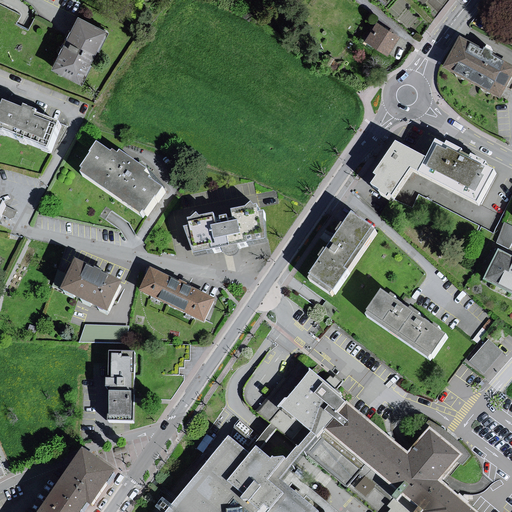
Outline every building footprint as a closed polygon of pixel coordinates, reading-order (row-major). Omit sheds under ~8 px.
[(79,16),(52,68),(82,83),(108,31),(79,16)] [(376,23),(365,42),(388,56),(399,37),(376,23)] [(465,41),(447,72),(505,104),(511,90),(511,67),(499,61),(500,58),(490,52),(488,54),(465,41)] [(333,59),(328,56),(324,63),(329,66),(333,59)] [(0,138),(2,135),(56,155),(66,129),(13,108),(11,112),(0,108),(0,138)] [(404,148),(381,180),(384,182),(379,190),(387,196),(387,198),(395,204),(397,201),(400,203),(420,175),(486,209),(503,176),(494,171),(495,167),(480,160),(479,163),(469,158),(471,155),(455,147),(454,150),(444,146),(435,164),(404,148)] [(89,176),(86,179),(146,220),(149,217),(151,218),(161,203),(162,204),(169,194),(155,185),(156,183),(150,179),(153,176),(126,158),(124,160),(118,156),(117,158),(103,148),(97,157),(96,159),(86,174),(89,176)] [(0,233),(12,210),(5,207),(7,204),(0,199),(0,233)] [(192,233),(201,260),(229,254),(232,259),(237,259),(244,258),(246,252),(274,245),(272,217),(266,218),(265,210),(261,211),(258,209),(254,213),(238,216),(240,221),(222,223),(220,219),(208,223),(205,220),(199,224),(195,225),(196,232),(192,233)] [(339,302),(385,234),(359,216),(351,228),(348,226),(341,236),(344,239),(334,253),(330,250),(322,262),(325,264),(312,283),(339,302)] [(511,258),(504,254),(489,283),(511,294),(511,258)] [(81,265),(67,297),(115,318),(129,287),(81,265)] [(54,286),(66,289),(70,273),(59,270),(54,286)] [(154,271),(143,294),(209,325),(220,302),(154,271)] [(389,296),(372,321),(437,362),(452,339),(445,334),(446,332),(439,327),(438,329),(425,321),(427,318),(412,308),(411,311),(403,305),(405,302),(399,299),(397,301),(389,296)] [(86,327),(81,344),(128,346),(131,328),(86,327)] [(487,376),(506,355),(490,341),(471,361),(487,376)] [(142,354),(110,354),(109,395),(113,395),(113,424),(137,424),(137,398),(141,398),(142,354)] [(258,415),(272,426),(264,436),(250,454),(235,441),(176,511),(479,511),(445,485),(467,459),(451,446),(435,433),(413,458),(347,403),(349,401),(333,388),(318,375),(316,377),(301,364),(258,415)] [(115,474),(84,452),(41,511),(79,511),(83,508),(88,500),(94,504),(115,474)]
